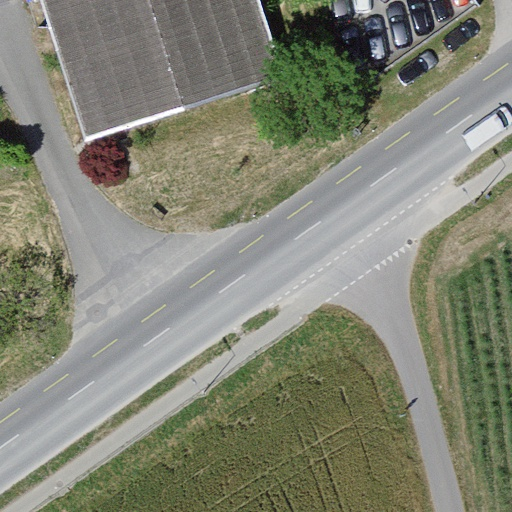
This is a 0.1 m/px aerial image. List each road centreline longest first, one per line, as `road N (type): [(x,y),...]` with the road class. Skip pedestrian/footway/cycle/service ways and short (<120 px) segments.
road 1 (secondary): [(511,94),(0,453)]
road 2 (track): [(361,198),(447,511)]
